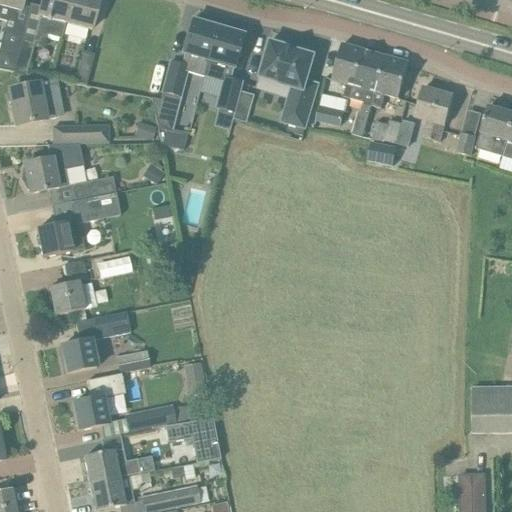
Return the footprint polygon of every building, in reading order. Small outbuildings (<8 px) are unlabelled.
[(15,72),(25,34),(24,34),(25,33),(13,30),(18,12),(20,12),(23,0),(0,0),(0,20),(6,22),(0,45),(0,69),(6,71),(14,73),(15,72)] [(64,24),(70,0),(41,0),(37,17),(40,17),(35,37),(25,34),(15,72),(26,75),(35,43),(39,44),(40,39),(45,40),(46,36),(60,39),(64,24)] [(70,0),(64,24),(91,31),(99,0),(70,0)] [(217,29),(192,21),(182,54),(179,65),(181,66),(187,68),(185,72),(203,78),(207,62),(217,29)] [(217,29),(207,62),(203,78),(221,83),(214,108),(232,114),(241,84),(230,80),(243,36),(217,29)] [(312,57),(311,57),(297,52),(298,52),(285,48),(284,48),(268,44),(257,78),(292,88),(282,122),(288,124),(286,132),(303,137),(318,86),(306,82),(314,57),(312,57)] [(349,100),(363,51),(342,45),(332,81),(347,85),(343,98),(349,100)] [(386,58),(363,51),(349,100),(363,104),(360,113),(358,112),(352,136),(362,139),(371,107),(372,107),(386,58)] [(94,55),(83,52),(74,83),(86,86),(94,55)] [(386,58),(372,107),(381,110),(385,96),(399,100),(409,64),(386,58)] [(150,104),(174,111),(185,72),(187,68),(181,66),(179,65),(170,63),(159,101),(149,99),(150,104)] [(56,81),(35,77),(37,85),(9,91),(16,127),(45,121),(60,118),(56,98),(60,98),(56,81)] [(453,98),(423,89),(415,117),(427,121),(422,139),(438,143),(443,127),(445,128),(453,98)] [(344,113),(319,106),(315,122),(341,128),(344,113)] [(511,126),(511,114),(488,108),(476,150),(503,158),(511,126)] [(235,112),(233,122),(246,125),(249,116),(235,112)] [(395,144),(399,131),(401,124),(390,121),(389,126),(375,123),(372,141),(385,143),(386,142),(395,144)] [(138,124),(135,136),(151,141),(155,129),(138,124)] [(109,144),(109,126),(52,128),(51,145),(109,144)] [(511,126),(503,158),(511,160),(511,126)] [(187,135),(158,129),(161,146),(183,151),(188,131),(187,135)] [(475,138),(462,134),(456,154),(469,157),(475,138)] [(371,144),(368,162),(393,167),(396,149),(371,144)] [(83,168),(79,146),(48,147),(50,160),(24,165),(26,178),(23,180),(27,192),(29,191),(30,195),(58,190),(67,188),(64,171),(83,168)] [(150,165),(142,177),(155,185),(163,174),(150,165)] [(74,202),(70,202),(71,203),(95,198),(115,194),(112,178),(71,186),(71,187),(74,202)] [(152,190),(160,226),(173,223),(165,187),(152,190)] [(55,226),(36,230),(42,259),(84,251),(79,225),(100,221),(120,217),(115,194),(95,198),(71,203),(51,207),(55,226)] [(181,266),(177,244),(150,250),(155,272),(181,266)] [(184,246),(182,258),(198,262),(200,249),(184,246)] [(69,285),(49,289),(55,317),(84,311),(78,283),(87,281),(83,262),(64,266),(66,278),(68,277),(69,285)] [(130,334),(125,314),(75,324),(79,343),(61,347),(67,375),(96,369),(90,342),(130,334)] [(150,369),(147,353),(115,359),(119,375),(150,369)] [(200,364),(183,367),(185,379),(203,376),(200,364)] [(125,394),(121,375),(88,382),(90,394),(92,394),(93,400),(73,404),(78,432),(108,426),(102,399),(125,394)] [(511,435),(511,390),(471,391),(472,436),(511,435)] [(172,407),(124,417),(128,435),(145,432),(195,422),(192,405),(173,409),(172,407)] [(212,419),(164,428),(167,444),(191,439),(196,465),(220,461),(212,419)] [(102,454),(84,458),(89,485),(127,478),(140,475),(137,461),(124,464),(122,451),(119,438),(112,439),(110,440),(99,442),(102,454)] [(181,468),(169,470),(171,481),(183,479),(181,468)] [(148,474),(140,475),(141,484),(150,483),(148,474)] [(486,511),(485,475),(459,475),(459,511),(486,511)] [(125,511),(166,511),(200,505),(196,487),(137,499),(138,504),(133,505),(127,478),(89,485),(94,511),(99,511),(119,508),(119,507),(124,506),(125,511)] [(205,488),(197,490),(200,505),(208,503),(205,488)] [(0,511),(14,511),(10,491),(0,493),(0,511)]
